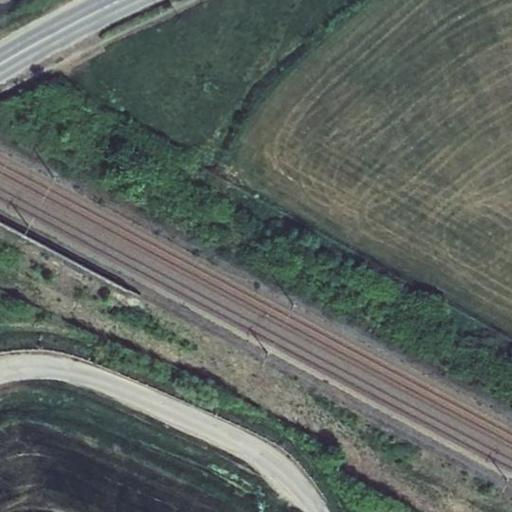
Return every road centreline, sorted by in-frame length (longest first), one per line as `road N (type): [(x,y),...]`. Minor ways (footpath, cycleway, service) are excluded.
road 1 (residential): [(0,369),(83,373),(215,429),(265,460),(315,511)]
road 2 (secondary): [(0,62),(120,0)]
